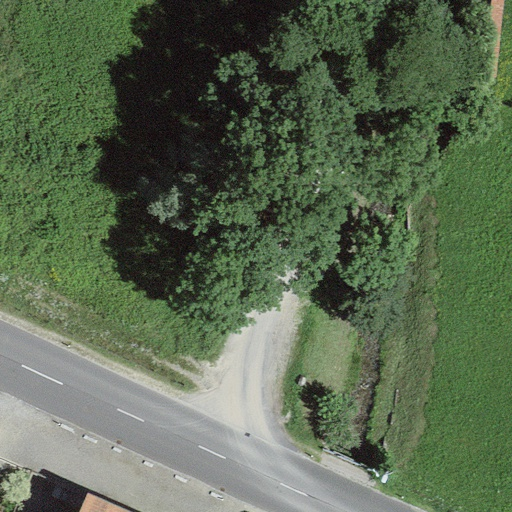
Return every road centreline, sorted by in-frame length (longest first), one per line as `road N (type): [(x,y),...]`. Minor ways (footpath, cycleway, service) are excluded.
road 1 (secondary): [(335,511),(0,357)]
road 2 (track): [(0,275),(240,385)]
